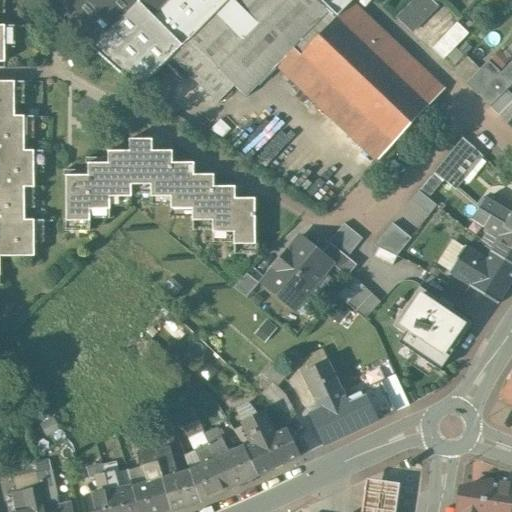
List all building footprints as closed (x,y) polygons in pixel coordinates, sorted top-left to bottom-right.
[(45,0),(53,15),(87,45),(105,24),(127,6),(143,6),(153,15),(167,0),(45,0)] [(167,0),(153,15),(152,16),(182,46),(188,41),(227,0),(167,0)] [(227,0),(188,41),(247,98),(294,50),(300,56),(337,17),(319,0),(227,0)] [(319,0),(337,17),(352,3),(354,0),(319,0)] [(431,0),(412,0),(396,17),(411,32),(437,6),(431,0)] [(444,90),(352,3),(337,17),(430,105),(444,90)] [(434,44),(459,18),(442,3),(418,30),(434,44)] [(143,6),(127,6),(105,24),(87,45),(138,90),(182,46),(152,16),(153,15),(143,6)] [(430,105),(337,17),(300,56),(392,145),(430,105)] [(472,39),(458,25),(431,53),(446,67),(472,39)] [(392,145),(300,56),(286,72),(378,161),(392,145)] [(488,61),(465,84),(478,95),(500,72),(488,61)] [(500,72),(478,95),(490,107),(506,90),(511,83),(511,61),(500,72)] [(25,103),(25,81),(14,81),(14,103),(25,103)] [(0,256),(33,256),(32,221),(23,221),(23,188),(32,188),(32,151),(23,151),(23,118),(13,118),(13,83),(0,82),(0,256)] [(511,95),(506,90),(490,107),(498,115),(498,116),(511,100),(511,95)] [(511,100),(498,116),(507,124),(511,118),(511,100)] [(34,136),(33,116),(23,116),(24,136),(34,136)] [(463,138),(435,172),(444,180),(445,181),(452,173),(462,182),(483,156),(463,138)] [(128,152),(107,152),(107,164),(86,164),(86,176),(70,176),(63,176),(65,231),(88,230),(88,219),(108,219),(108,198),(131,198),(131,195),(150,195),(150,198),(170,197),(170,209),(192,209),(192,230),(211,230),(212,242),(233,242),(233,245),(255,245),(255,199),(234,198),(233,186),(213,187),(213,176),(194,176),(195,164),(172,164),(172,151),(151,152),(151,140),(128,140),(128,152)] [(33,169),(44,169),(45,150),(34,150),(33,169)] [(435,172),(419,191),(429,199),(444,180),(435,172)] [(26,208),(35,207),(34,188),(25,189),(26,208)] [(437,205),(429,199),(419,191),(410,201),(429,216),(437,205)] [(511,216),(511,213),(486,198),(479,211),(490,218),(505,227),(511,216)] [(505,227),(490,218),(484,228),(500,237),(505,227)] [(344,224),(329,243),(330,244),(338,250),(353,232),(344,224)] [(411,239),(393,224),(374,246),(397,257),(411,239)] [(511,231),(505,227),(500,237),(491,252),(511,264),(511,231)] [(362,239),(353,232),(338,250),(347,258),(362,239)] [(322,255),(300,237),(281,260),(313,287),(331,264),(332,263),(322,255)] [(362,239),(347,258),(356,265),(372,247),(362,239)] [(338,250),(330,244),(322,255),(332,263),(331,264),(347,277),(356,265),(347,258),(338,250)] [(511,282),(511,264),(491,252),(486,259),(465,246),(448,273),(469,286),(469,287),(498,305),(511,282)] [(104,266),(93,255),(84,264),(95,274),(104,266)] [(313,287),(281,260),(262,284),(294,310),(313,287)] [(247,297),(259,281),(247,271),(235,287),(247,297)] [(381,302),(355,278),(338,296),(364,320),(381,302)] [(419,288),(393,327),(405,335),(399,343),(417,356),(440,371),(455,349),(472,323),(451,309),(453,306),(442,298),(440,302),(419,288)] [(181,371),(151,345),(138,353),(170,380),(181,371)] [(328,363),(303,375),(316,403),(341,391),(328,363)] [(511,379),(499,399),(511,406),(511,379)] [(382,382),(363,391),(367,398),(370,405),(388,397),(382,382)] [(285,396),(273,384),(260,397),(287,424),(295,415),(292,412),(285,396)] [(341,391),(316,403),(320,412),(345,400),(341,391)] [(320,412),(311,417),(311,416),(311,417),(325,447),(378,422),(370,405),(367,398),(349,407),(346,400),(345,400),(320,412)] [(262,417),(256,420),(249,406),(238,411),(253,446),(271,438),(262,417)] [(216,430),(204,436),(209,446),(221,440),(216,430)] [(253,446),(244,450),(257,477),(299,458),(286,431),(271,438),(253,446)] [(203,433),(189,440),(195,452),(209,446),(204,436),(203,433)] [(221,440),(209,446),(216,461),(228,455),(221,440)] [(209,446),(195,452),(201,467),(216,461),(209,446)] [(228,455),(216,461),(229,490),(257,477),(244,450),(243,449),(228,455)] [(171,461),(158,465),(162,480),(176,476),(171,461)] [(201,467),(190,472),(202,502),(229,490),(216,461),(201,467)] [(158,465),(143,470),(148,484),(162,480),(158,465)] [(44,466),(36,468),(37,473),(37,475),(46,473),(44,466)] [(46,473),(37,475),(40,488),(45,509),(59,506),(51,472),(46,473)] [(176,476),(162,480),(171,510),(202,502),(190,472),(176,476)] [(37,473),(14,479),(17,495),(24,493),(24,492),(40,488),(37,475),(37,473)] [(114,473),(104,476),(108,491),(119,489),(114,473)] [(104,476),(94,479),(98,494),(108,491),(104,476)] [(148,484),(132,489),(138,511),(164,511),(171,510),(162,480),(148,484)] [(511,486),(489,483),(461,489),(457,511),(510,511),(511,509),(511,502),(511,486)] [(119,489),(108,491),(114,511),(138,511),(132,489),(131,486),(119,489)] [(365,486),(361,511),(394,511),(398,489),(365,486)] [(40,488),(24,492),(24,493),(28,511),(30,511),(45,509),(40,488)] [(98,494),(84,498),(88,511),(114,511),(108,491),(98,494)] [(59,506),(45,509),(45,511),(72,511),(71,503),(59,506)]
